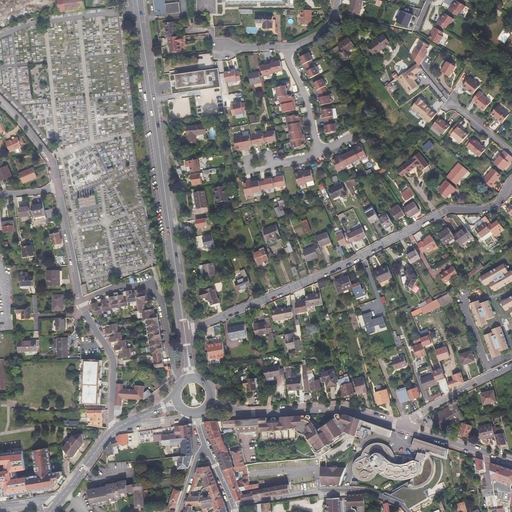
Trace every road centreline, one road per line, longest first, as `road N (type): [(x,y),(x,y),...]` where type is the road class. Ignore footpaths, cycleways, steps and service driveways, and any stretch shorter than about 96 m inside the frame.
road 1 (residential): [(511,179),(489,206),(443,211),(357,258),(184,331)]
road 2 (secondary): [(136,0),(184,331)]
road 3 (residential): [(225,407),(343,408),(405,427)]
road 4 (residential): [(408,511),(363,489),(232,505)]
road 5 (residential): [(81,300),(134,284),(157,295),(170,362)]
road 6 (residential): [(115,428),(112,359),(87,309)]
